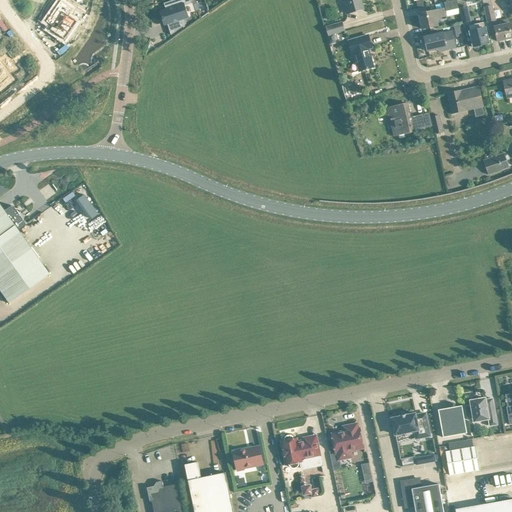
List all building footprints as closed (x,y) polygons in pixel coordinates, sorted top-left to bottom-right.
[(166,9),(159,11),(160,13),(161,12),(164,21),(167,19),(169,25),(171,32),(170,32),(171,35),(186,25),(184,20),(189,18),(189,17),(188,17),(184,6),(192,4),(191,1),(194,0),(175,0),(164,4),(166,9)] [(364,9),(361,0),(344,0),(345,4),(344,4),(346,14),(364,9)] [(460,9),(457,0),(453,1),(447,2),(445,3),(447,12),(460,9)] [(60,1),(45,22),(51,26),(49,30),(63,40),(76,22),(67,15),(71,9),(60,1)] [(496,21),(492,6),(485,8),(488,23),(496,21)] [(468,7),(460,9),(463,23),(471,21),(468,7)] [(445,16),(444,9),(419,15),(423,29),(438,26),(436,18),(445,16)] [(502,25),(495,27),(498,42),(511,38),(511,34),(508,18),(501,20),(502,25)] [(345,31),(343,23),(327,27),(330,36),(333,35),(345,31)] [(489,44),(486,34),(484,23),(469,26),(474,47),(489,44)] [(462,25),(454,27),(457,37),(464,36),(462,25)] [(428,52),(439,49),(439,52),(444,51),(456,48),(452,31),(424,37),(428,52)] [(368,36),(350,41),(354,54),(354,53),(360,71),(374,67),(369,49),(372,48),(368,36)] [(470,43),(460,45),(462,54),(471,52),(470,43)] [(0,91),(1,91),(2,91),(8,86),(15,81),(15,80),(10,74),(17,69),(18,68),(17,67),(17,68),(7,54),(6,54),(0,58),(0,62),(2,65),(0,66),(0,91)] [(479,87),(457,92),(448,94),(452,114),(483,107),(479,87)] [(368,88),(353,91),(354,97),(370,94),(368,88)] [(395,128),(393,129),(395,137),(405,134),(416,131),(427,128),(424,115),(410,118),(407,104),(385,109),(388,122),(393,121),(395,128)] [(431,117),(435,132),(444,130),(440,115),(431,117)] [(504,153),(484,161),(489,175),(510,168),(509,166),(511,165),(508,154),(505,155),(504,153)] [(81,198),(88,195),(86,190),(79,193),(81,198)] [(0,206),(0,292),(8,304),(49,274),(17,230),(25,225),(11,205),(3,211),(0,206)] [(470,400),(474,422),(489,420),(490,426),(498,425),(494,398),(487,399),(486,397),(479,398),(478,396),(471,397),(472,399),(470,400)] [(462,406),(438,410),(443,438),(467,433),(462,406)] [(415,431),(417,439),(430,436),(426,413),(416,415),(416,414),(407,416),(407,415),(406,415),(406,416),(402,417),(402,416),(401,416),(401,417),(392,419),(395,435),(415,431)] [(343,427),(344,432),(332,434),(336,454),(337,454),(336,454),(337,453),(339,459),(338,459),(339,460),(352,457),(350,451),(364,448),(360,428),(358,429),(357,424),(343,427)] [(284,441),(282,442),(282,443),(282,442),(286,465),(289,465),(290,466),(291,467),(293,468),(295,468),(297,467),(298,466),(299,464),(302,462),(303,471),(322,467),(320,455),(316,437),(316,436),(304,438),(304,439),(305,441),(302,441),(303,442),(298,443),(297,439),(294,439),(294,438),(293,437),(292,437),(292,436),(291,436),(290,436),(290,435),(289,435),(288,435),(287,436),(286,436),(286,437),(285,437),(285,438),(284,440),(284,441)] [(260,446),(233,452),(237,471),(238,471),(238,469),(244,467),(244,468),(263,464),(260,446)] [(475,446),(446,452),(450,475),(479,469),(475,446)] [(416,466),(436,462),(434,455),(415,458),(416,466)] [(198,462),(185,465),(194,511),(233,511),(226,473),(201,478),(198,462)] [(489,467),(494,486),(506,483),(501,464),(489,467)] [(415,506),(416,511),(443,511),(439,484),(421,487),(419,479),(402,482),(402,483),(402,482),(407,507),(406,507),(406,508),(415,506)] [(150,501),(152,501),(154,511),(182,511),(177,484),(163,487),(162,481),(156,482),(154,486),(147,488),(150,501)] [(372,494),(381,494),(381,484),(372,484),(372,494)] [(311,485),(301,486),(303,495),(312,494),(312,497),(320,496),(318,488),(312,489),(311,485)] [(511,511),(511,499),(456,509),(456,511),(511,511)]
